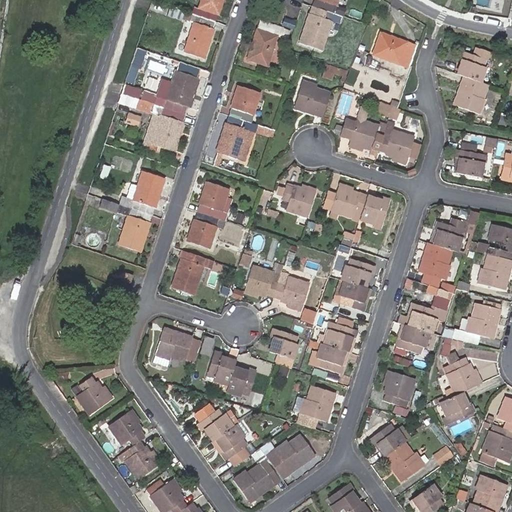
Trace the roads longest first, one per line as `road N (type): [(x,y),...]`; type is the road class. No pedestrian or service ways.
road 1 (residential): [(125,0),(25,306),(21,348),(131,511)]
road 2 (residential): [(245,0),(146,302)]
road 3 (residential): [(339,452),(423,190)]
road 4 (residential): [(146,302),(127,361),(228,511)]
road 5 (residential): [(423,190),(436,133),(424,63),(431,41)]
road 6 (residential): [(302,146),(423,190)]
